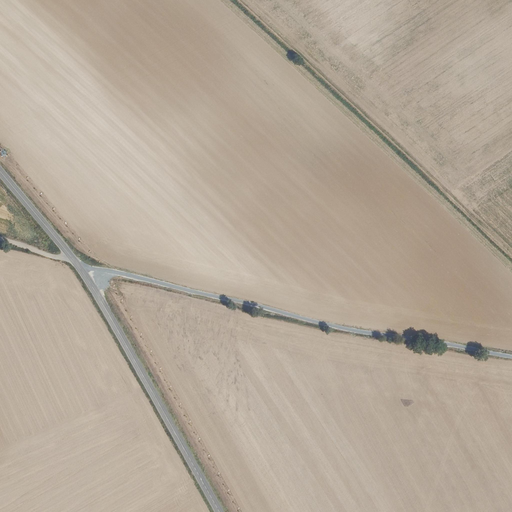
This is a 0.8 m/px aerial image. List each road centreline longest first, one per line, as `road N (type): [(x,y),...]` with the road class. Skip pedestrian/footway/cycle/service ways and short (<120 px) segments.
road 1 (track): [(511,356),(352,330),(0,238)]
road 2 (tertiary): [(218,511),(89,282),(0,171)]
road 3 (track): [(239,0),(511,252)]
